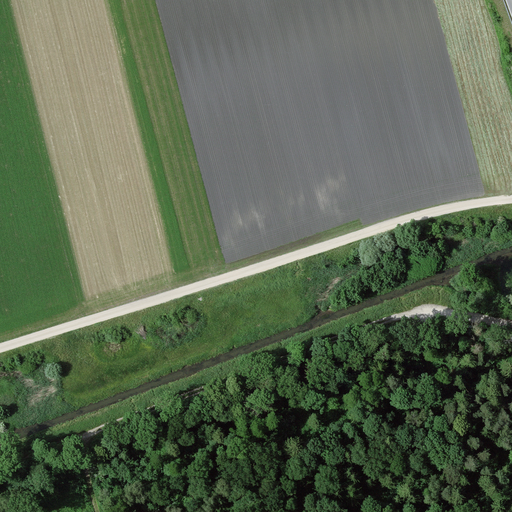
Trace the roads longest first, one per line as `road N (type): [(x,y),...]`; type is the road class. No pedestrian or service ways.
road 1 (track): [(0,466),(397,316),(432,311),(511,327)]
road 2 (track): [(511,199),(429,213),(0,349)]
road 3 (track): [(480,511),(423,359),(414,312)]
